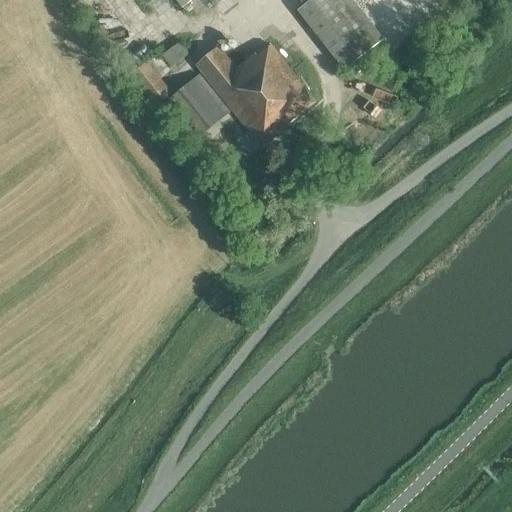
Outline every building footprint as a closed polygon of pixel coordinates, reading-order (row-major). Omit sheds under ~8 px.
[(346,72),(386,40),(354,0),(311,0),(298,11),(346,72)] [(354,0),(386,40),(435,0),(354,0)] [(182,42),(163,56),(172,68),(191,54),(182,42)] [(319,103),(273,45),(270,46),(258,55),(256,52),(237,67),(220,46),(196,65),(264,149),(319,103)] [(158,107),(174,94),(162,79),(172,71),(158,54),(132,75),(158,107)] [(193,145),(232,113),(200,74),(162,106),(193,145)]
